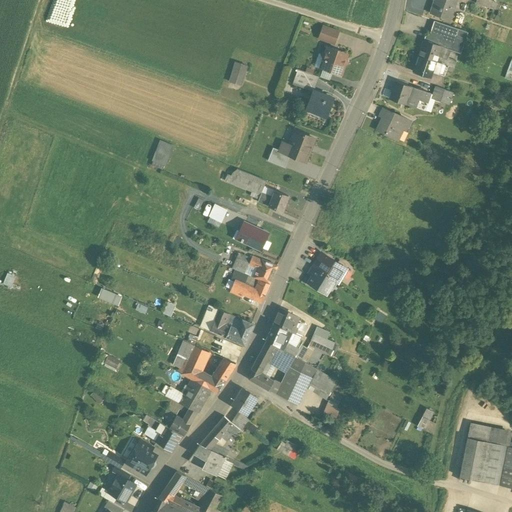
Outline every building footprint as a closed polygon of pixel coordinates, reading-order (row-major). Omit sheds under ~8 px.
[(456,0),(434,0),(430,13),(451,20),(454,9),(453,8),(456,0)] [(467,31),(435,21),(433,28),(445,31),(465,38),(467,31)] [(338,32),(323,27),(319,38),(334,44),(338,32)] [(445,31),(433,28),(431,34),(443,38),(445,31)] [(465,38),(445,31),(443,38),(441,46),(459,52),(460,52),(465,38)] [(443,38),(431,34),(429,42),(441,46),(443,38)] [(429,42),(424,40),(419,56),(436,61),(441,46),(429,42)] [(459,52),(441,46),(436,61),(448,65),(453,67),(459,52)] [(347,55),(327,48),(325,52),(321,54),(325,62),(323,69),(332,72),(333,71),(341,74),(344,65),(348,63),(346,59),(347,55)] [(436,61),(419,56),(413,72),(421,74),(426,76),(431,77),(432,72),(436,61)] [(229,80),(243,85),(250,65),(235,60),(229,80)] [(448,65),(436,61),(432,72),(444,76),(446,70),(448,65)] [(314,91),(318,93),(324,79),(297,69),(291,84),(313,92),(314,90),(315,91),(314,91)] [(407,86),(395,82),(390,98),(405,103),(410,87),(407,86)] [(452,92),(435,86),(432,98),(434,99),(449,104),(450,98),(451,99),(452,97),(451,97),(452,92)] [(430,93),(410,87),(405,103),(425,110),(429,97),(430,93)] [(318,93),(314,91),(315,91),(314,90),(313,92),(307,109),(308,107),(326,114),(325,116),(326,116),(333,98),(332,97),(332,98),(318,93)] [(429,97),(425,110),(430,112),(434,99),(432,98),(429,97)] [(409,120),(393,113),(383,109),(380,116),(384,117),(378,130),(397,139),(397,138),(403,141),(409,130),(405,128),(409,120)] [(314,139),(295,131),(290,144),(286,153),(286,154),(289,155),(305,162),(314,139)] [(151,164),(164,168),(173,143),(160,139),(151,164)] [(282,140),(278,150),(286,153),(290,144),(282,140)] [(273,148),(268,161),(284,167),(289,155),(286,154),(286,153),(278,150),(273,148)] [(257,183),(232,173),(228,181),(254,192),(257,183)] [(266,181),(259,178),(257,183),(254,192),(261,194),(261,192),(266,181)] [(288,196),(275,191),(273,197),(269,206),(284,212),(287,204),(285,204),(288,196)] [(273,197),(261,192),(261,194),(258,201),(269,206),(273,197)] [(211,217),(221,222),(227,208),(217,204),(211,217)] [(253,228),(244,223),(237,239),(241,241),(242,242),(242,241),(261,250),(265,240),(263,239),(264,236),(252,231),(253,228)] [(251,258),(238,253),(231,268),(235,270),(247,275),(254,277),(257,268),(248,265),(251,258)] [(344,267),(325,255),(320,263),(317,261),(313,267),(334,280),(338,282),(345,271),(344,267)] [(277,266),(252,256),(251,258),(248,265),(257,268),(254,277),(259,279),(269,284),(273,276),(275,272),(274,272),(277,266)] [(334,280),(313,267),(309,273),(313,275),(308,282),(326,293),(334,280)] [(247,275),(235,270),(233,274),(234,275),(237,276),(245,279),(247,275)] [(4,285),(11,288),(15,277),(8,274),(4,285)] [(255,288),(243,283),(245,279),(237,276),(234,275),(232,280),(234,281),(230,291),(242,296),(243,294),(262,302),(270,284),(269,284),(259,279),(255,288)] [(123,296),(102,287),(98,298),(118,306),(123,296)] [(137,303),(135,309),(146,314),(149,308),(137,303)] [(199,325),(210,330),(219,309),(209,305),(199,325)] [(219,309),(210,330),(226,337),(230,326),(224,323),(228,313),(219,309)] [(298,317),(278,309),(272,323),(273,323),(281,327),(292,331),(298,317)] [(238,329),(230,325),(230,326),(226,337),(244,344),(253,324),(242,319),(238,329)] [(281,327),(273,323),(266,338),(275,342),(277,336),(281,327)] [(297,334),(292,331),(281,327),(277,336),(286,341),(288,337),(295,340),(297,334)] [(189,333),(186,341),(194,345),(197,337),(189,333)] [(334,342),(316,334),(313,341),(331,349),(334,342)] [(225,358),(236,363),(242,348),(217,336),(210,351),(225,358)] [(286,341),(277,336),(275,342),(274,343),(283,348),(286,341)] [(295,340),(288,337),(286,341),(283,348),(289,352),(295,340)] [(267,339),(251,368),(253,369),(265,375),(272,362),(286,371),(294,356),(267,339)] [(186,341),(184,340),(178,354),(185,357),(188,359),(195,345),(194,345),(186,341)] [(289,352),(288,352),(294,356),(301,343),(295,340),(289,352)] [(195,345),(188,359),(185,357),(178,370),(190,376),(194,368),(200,371),(209,351),(201,348),(198,346),(195,345)] [(107,354),(102,352),(99,359),(104,362),(103,365),(115,371),(121,359),(108,352),(107,354)] [(304,362),(294,356),(286,371),(280,383),(275,393),(298,404),(306,388),(315,368),(304,361),(304,362)] [(236,363),(225,358),(217,371),(227,376),(236,363)] [(200,371),(194,368),(190,376),(193,378),(196,379),(200,371)] [(326,374),(315,368),(306,388),(328,400),(329,397),(332,392),(331,388),(326,392),(319,387),(326,374)] [(253,369),(248,378),(268,389),(273,380),(265,375),(253,369)] [(213,378),(200,371),(196,379),(212,388),(218,391),(222,383),(227,376),(217,371),(213,378)] [(326,374),(319,387),(326,392),(331,388),(335,380),(336,380),(326,374)] [(196,379),(193,378),(183,394),(184,394),(179,402),(197,411),(198,411),(199,409),(198,407),(200,403),(202,403),(212,388),(196,379)] [(280,383),(273,380),(268,389),(275,393),(280,383)] [(335,380),(331,388),(332,392),(329,397),(339,401),(341,396),(339,395),(344,385),(335,380)] [(242,387),(232,403),(246,412),(247,412),(246,411),(250,405),(251,406),(257,397),(242,387)] [(183,394),(172,388),(167,396),(171,398),(179,402),(184,394),(183,394)] [(96,390),(90,396),(99,404),(104,398),(96,390)] [(339,401),(329,397),(328,400),(322,414),(334,419),(341,402),(339,401)] [(171,398),(159,420),(165,424),(169,426),(176,414),(179,408),(182,403),(179,402),(171,398)] [(378,407),(370,402),(365,410),(373,415),(378,407)] [(197,411),(182,403),(179,408),(186,412),(194,417),(197,411)] [(179,408),(176,414),(183,418),(186,412),(179,408)] [(434,413),(425,409),(417,426),(431,433),(436,425),(429,422),(434,413)] [(238,410),(231,421),(239,428),(250,418),(238,410)] [(183,418),(176,414),(169,426),(182,434),(184,435),(194,417),(186,412),(183,418)] [(150,426),(154,418),(146,413),(142,421),(150,426)] [(224,415),(210,431),(219,438),(221,436),(228,428),(233,432),(235,434),(239,428),(231,421),(224,415)] [(159,420),(154,418),(150,426),(149,426),(161,432),(165,424),(159,420)] [(252,423),(247,428),(253,433),(257,427),(252,423)] [(169,426),(165,424),(161,432),(156,440),(162,443),(162,442),(164,443),(163,445),(172,449),(177,441),(178,441),(182,434),(169,426)] [(509,433),(470,425),(467,438),(487,442),(507,446),(509,433)] [(161,432),(149,426),(145,433),(156,440),(161,432)] [(228,428),(221,436),(226,440),(233,432),(228,428)] [(210,431),(206,437),(213,442),(216,444),(219,438),(210,431)] [(72,436),(70,440),(101,457),(102,454),(103,453),(72,436)] [(213,442),(206,437),(200,443),(209,447),(213,442)] [(282,438),(276,449),(288,455),(294,444),(282,438)] [(467,438),(459,480),(479,481),(487,442),(467,438)] [(154,445),(142,439),(139,445),(150,451),(154,445)] [(507,446),(487,442),(479,481),(499,485),(507,446)] [(209,447),(200,443),(188,461),(217,474),(219,468),(225,456),(224,455),(215,450),(209,447)] [(139,445),(138,444),(127,462),(129,463),(129,466),(133,468),(136,467),(146,473),(156,455),(150,451),(139,445)] [(228,449),(218,444),(215,450),(224,455),(225,456),(226,454),(228,449)] [(294,444),(288,455),(294,458),(300,447),(294,444)] [(511,447),(507,446),(499,485),(511,488),(511,447)] [(124,460),(109,451),(106,456),(104,460),(115,466),(120,468),(124,460)] [(240,461),(226,454),(225,456),(219,468),(217,474),(225,478),(232,463),(238,465),(240,461)] [(120,468),(115,466),(112,472),(119,476),(127,481),(130,474),(120,468)] [(185,475),(177,471),(173,476),(181,481),(185,475)] [(364,481),(344,471),(341,475),(346,478),(344,481),(360,489),(364,481)] [(205,486),(185,475),(181,481),(205,495),(209,488),(205,486)] [(127,481),(119,476),(116,480),(114,482),(112,484),(112,487),(109,492),(118,497),(125,501),(134,485),(127,481)] [(173,476),(159,497),(160,498),(186,511),(188,511),(196,511),(199,507),(172,495),(181,481),(173,476)] [(209,488),(210,488),(214,481),(209,479),(205,486),(209,488)] [(225,486),(214,481),(210,488),(220,494),(225,486)] [(92,484),(90,489),(97,493),(100,488),(92,484)] [(98,496),(114,505),(118,497),(102,488),(98,496)] [(205,495),(202,501),(214,508),(221,495),(220,494),(210,488),(209,488),(205,495)] [(185,511),(186,511),(160,498),(154,511),(185,511)] [(214,508),(202,501),(199,507),(196,511),(220,511),(221,511),(214,508)] [(61,511),(74,511),(77,507),(66,502),(61,511)] [(114,505),(108,502),(104,509),(109,511),(110,511),(122,511),(124,510),(114,505)]
